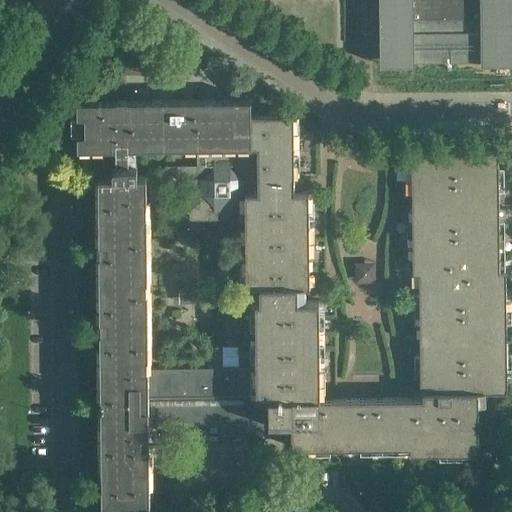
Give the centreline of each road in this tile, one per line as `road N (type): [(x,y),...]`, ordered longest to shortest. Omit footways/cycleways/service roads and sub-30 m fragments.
road 1 (residential): [(55,511),(64,190),(0,135)]
road 2 (residential): [(511,111),(342,109),(175,0)]
